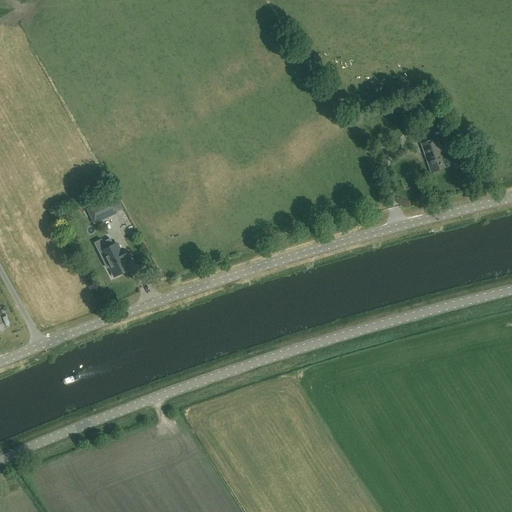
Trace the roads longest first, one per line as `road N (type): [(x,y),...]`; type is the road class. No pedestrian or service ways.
road 1 (tertiary): [(0,460),(238,368),(511,290)]
road 2 (tertiary): [(511,197),(200,285),(0,362)]
